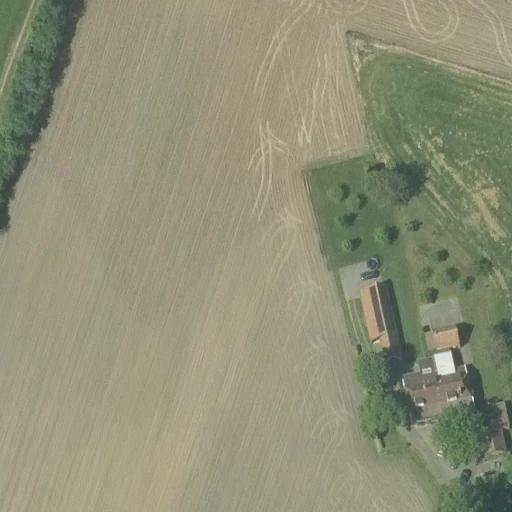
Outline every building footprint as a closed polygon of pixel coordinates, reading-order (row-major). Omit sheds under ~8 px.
[(402,358),(386,288),(358,294),(370,346),(380,344),(385,368),(400,363),(399,359),(402,358)] [(426,357),(460,350),(456,329),(432,334),(422,337),(426,357)] [(436,400),(440,421),(474,414),(465,371),(456,373),(453,357),(431,361),(434,378),(435,378),(439,399),(436,400)] [(435,378),(434,378),(423,380),(422,378),(403,382),(413,427),(440,421),(436,400),(439,399),(435,378)] [(508,431),(503,407),(484,411),(488,435),(478,437),(483,461),(506,456),(501,432),(508,431)]
